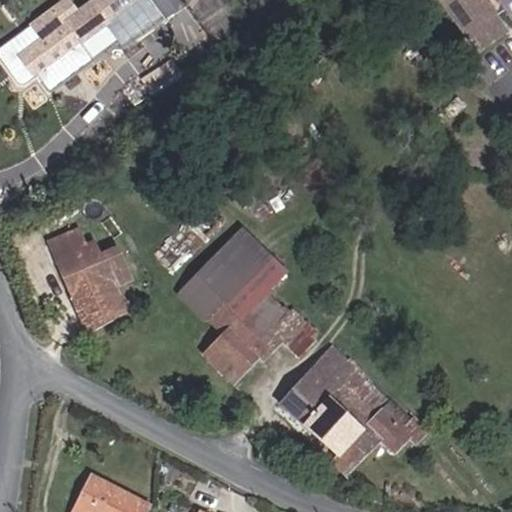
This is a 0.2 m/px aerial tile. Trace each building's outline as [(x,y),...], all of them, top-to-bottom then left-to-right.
[(92,59),(80,43),(82,41),(79,37),(83,34),(86,38),(106,24),(138,0),(93,0),(80,11),(69,0),(67,0),(0,47),(0,59),(17,83),(23,84),(38,74),(49,90),(92,59)] [(124,49),(167,18),(153,0),(138,0),(106,24),(124,49)] [(508,33),(498,20),(511,7),(511,0),(498,0),(506,10),(496,18),(481,0),(437,0),(482,54),(508,33)] [(506,10),(498,0),(481,0),(496,18),(506,10)] [(196,306),(209,320),(241,287),(260,267),(273,252),(243,222),(179,289),(197,305),(196,306)] [(80,229),(51,241),(75,298),(111,282),(114,287),(131,279),(118,248),(101,255),(96,242),(87,246),(80,229)] [(288,266),(273,252),(260,267),(241,287),(209,320),(223,332),(204,354),(235,384),(260,357),(264,360),(283,340),(300,356),(316,339),(314,336),(282,307),(265,291),(288,266)] [(287,301),(282,307),(314,336),(319,331),(287,301)] [(334,346),(327,353),(398,421),(408,411),(393,398),(392,399),(334,346)] [(398,421),(327,353),(282,403),(340,455),(334,461),(348,473),(382,438),(396,452),(410,437),(416,443),(428,430),(408,411),(398,421)] [(146,511),(150,505),(94,477),(76,511),(146,511)]
